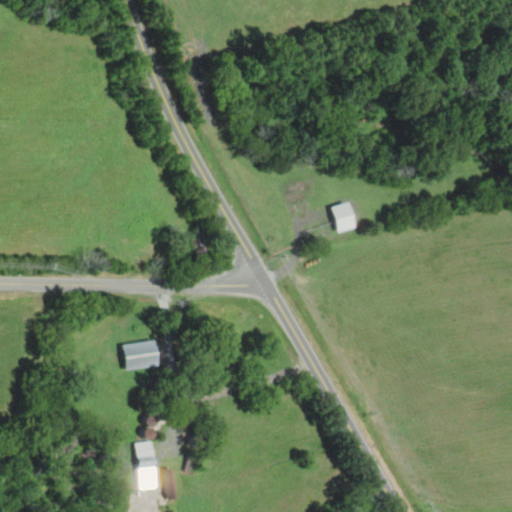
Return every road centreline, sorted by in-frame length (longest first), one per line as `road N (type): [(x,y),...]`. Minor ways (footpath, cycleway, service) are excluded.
road 1 (tertiary): [(398,511),(195,161),(125,0)]
road 2 (tertiary): [(267,284),(0,281)]
